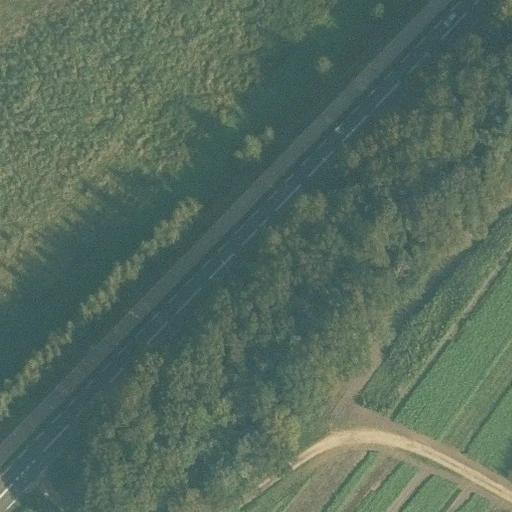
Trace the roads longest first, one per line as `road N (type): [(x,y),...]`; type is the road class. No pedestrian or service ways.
road 1 (secondary): [(0,498),(480,0)]
road 2 (track): [(511,501),(434,456),(347,437),(313,450),(229,511)]
